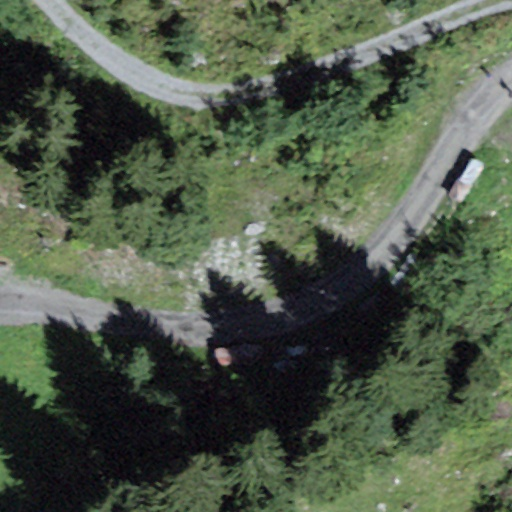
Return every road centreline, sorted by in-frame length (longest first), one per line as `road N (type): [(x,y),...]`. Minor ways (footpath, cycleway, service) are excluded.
road 1 (track): [(0,300),(229,328),(305,306),(364,263),(511,78)]
road 2 (track): [(501,0),(269,88),(172,93),(114,60),(49,0)]
